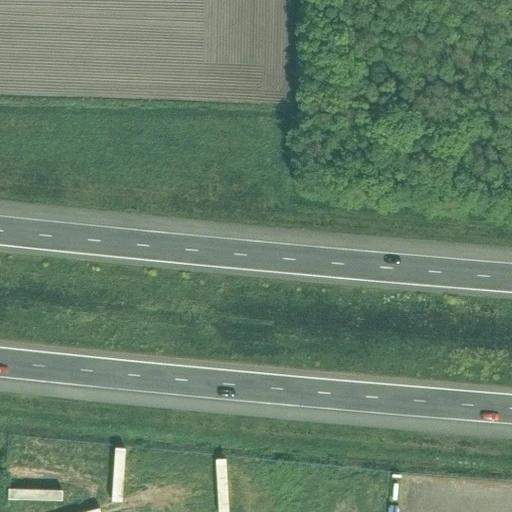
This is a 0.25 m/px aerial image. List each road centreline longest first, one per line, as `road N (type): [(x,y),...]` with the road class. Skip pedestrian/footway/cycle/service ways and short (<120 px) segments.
road 1 (motorway): [(0,360),(511,407)]
road 2 (motorway): [(511,275),(0,229)]
